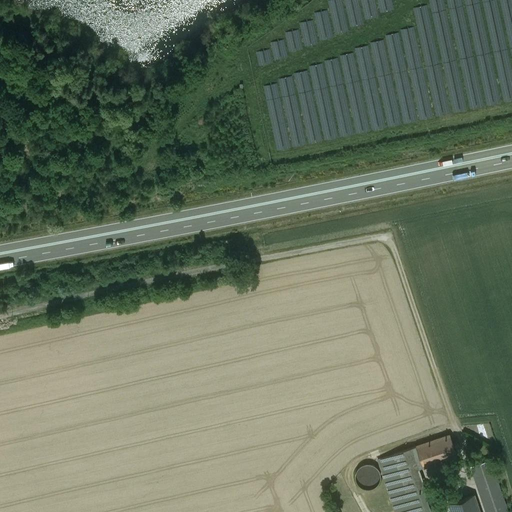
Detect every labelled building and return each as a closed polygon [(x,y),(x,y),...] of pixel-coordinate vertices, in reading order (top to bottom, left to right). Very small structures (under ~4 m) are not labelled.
[(450,435),(416,446),(423,468),(457,456),(450,435)] [(428,483),(423,468),(416,446),(394,454),(406,491),(421,486),(428,483)] [(472,466),(487,511),(507,511),(489,460),(472,466)] [(358,480),(360,483),(364,487),(369,488),(374,487),(378,484),(381,480),(381,475),(380,471),(378,467),(374,465),(370,464),(365,465),(361,467),(359,471),(357,475),(358,480)] [(408,497),(423,492),(421,486),(406,491),(408,497)] [(429,511),(423,492),(408,497),(413,511),(429,511)] [(451,511),(480,511),(474,495),(449,504),(451,511)]
